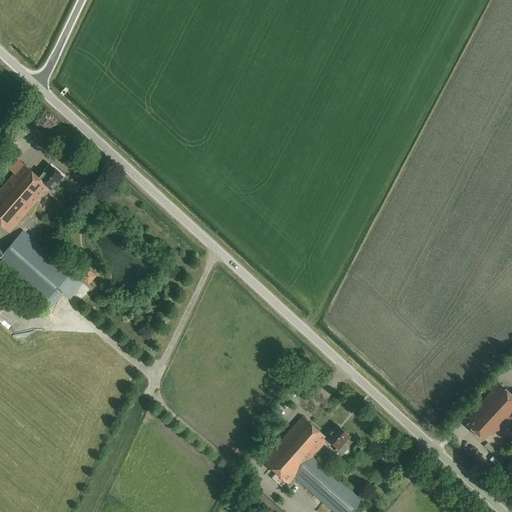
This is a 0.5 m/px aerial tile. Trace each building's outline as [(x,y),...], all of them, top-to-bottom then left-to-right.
[(10,170),(14,174),(0,189),(0,223),(9,231),(48,187),(51,189),(62,176),(50,165),(38,177),(19,160),(10,170)] [(3,253),(0,256),(0,266),(42,303),(70,272),(23,231),(3,253)] [(90,282),(98,274),(89,266),(81,274),(90,282)] [(511,395),(499,383),(466,419),(471,423),(468,426),(483,440),(489,434),(490,436),(496,430),(498,431),(511,415),(511,395)] [(302,416),(286,434),(312,456),(324,442),(329,446),(331,443),(337,448),(335,449),(341,454),(347,447),(342,443),(349,436),(337,425),(330,433),(328,431),(324,436),(302,416)] [(445,436),(449,437),(450,436),(461,440),(465,430),(455,426),(454,430),(448,428),(445,436)] [(351,511),(362,500),(312,456),(286,434),(262,461),(288,483),(294,477),(334,511),(351,511)]
